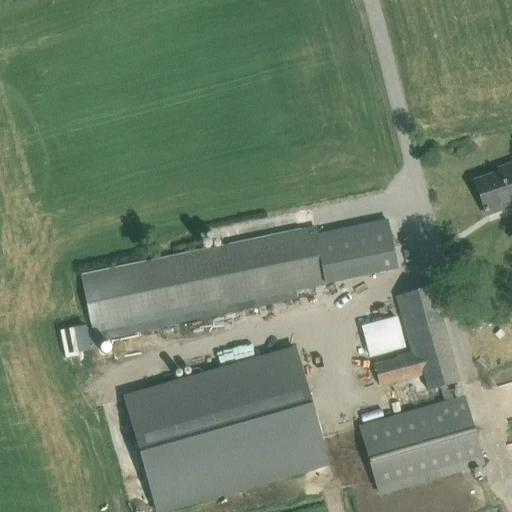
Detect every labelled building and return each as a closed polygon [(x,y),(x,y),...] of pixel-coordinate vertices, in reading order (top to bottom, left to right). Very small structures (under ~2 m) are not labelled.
[(511,199),(511,164),(499,169),(500,173),(475,182),(486,215),(502,209),(500,204),(511,199)] [(398,267),(389,225),(388,219),(332,231),(318,234),(316,228),(81,277),(93,332),(93,334),(91,334),(85,325),(60,330),(66,358),(79,355),(79,353),(88,351),(91,341),(316,296),(314,286),(328,283),(327,282),(335,280),(348,277),(398,267)] [(396,297),(401,316),(412,353),(398,357),(399,360),(375,367),(380,386),(424,373),(429,391),(441,387),(445,402),(361,426),(380,493),(483,464),(464,398),(453,401),(449,385),(460,382),(433,286),(396,297)] [(470,329),(492,323),(490,315),(467,320),(470,329)] [(295,350),(125,399),(157,511),(327,463),(367,451),(335,339),(295,350)]
